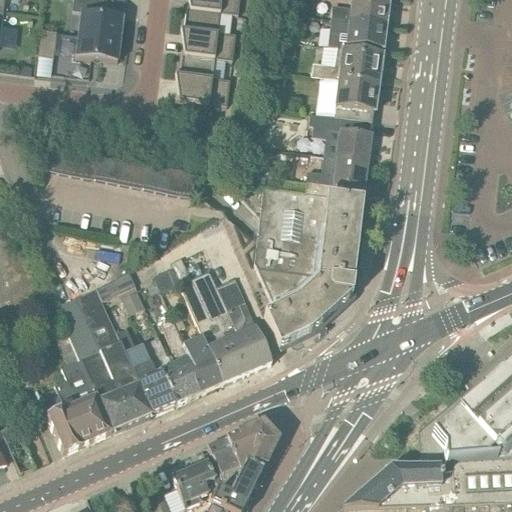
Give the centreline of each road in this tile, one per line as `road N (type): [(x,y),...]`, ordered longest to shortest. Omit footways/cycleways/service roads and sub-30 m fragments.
road 1 (secondary): [(3,511),(383,347)]
road 2 (residential): [(162,0),(149,121),(0,94)]
road 3 (secondary): [(416,236),(444,0)]
road 4 (tertiary): [(284,511),(383,347)]
road 5 (tertiary): [(383,347),(505,296)]
